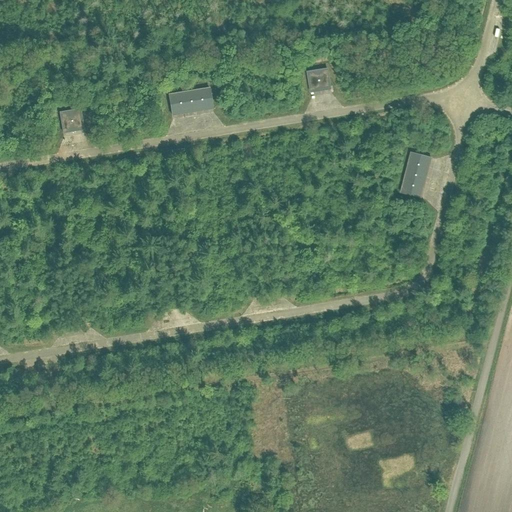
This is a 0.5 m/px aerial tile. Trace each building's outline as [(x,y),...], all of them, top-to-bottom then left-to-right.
[(310,94),(331,91),(328,69),(307,73),(310,94)] [(171,117),(213,110),(209,89),(168,96),(171,117)] [(62,135),(83,131),(80,110),(59,113),(62,135)] [(421,200),(432,159),(411,153),(400,194),(421,200)] [(247,297),(295,290),(286,224),(238,231),(247,297)] [(150,313),(199,306),(190,241),(141,247),(150,313)] [(55,329),(103,322),(94,256),(46,263),(55,329)] [(0,336),(9,335),(0,270),(0,269),(0,336)]
